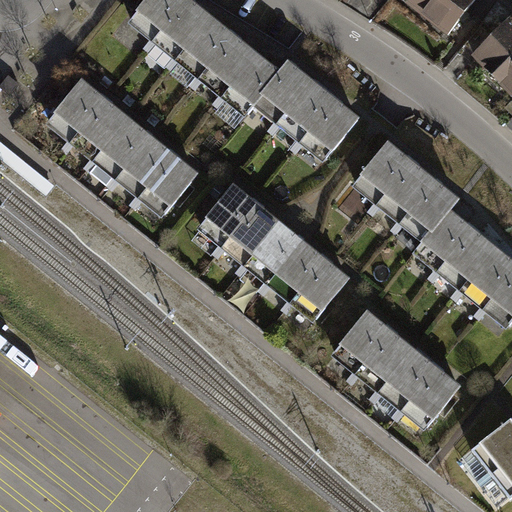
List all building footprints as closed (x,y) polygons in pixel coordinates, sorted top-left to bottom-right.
[(184,1),(183,0),(150,0),(127,29),(148,46),(184,1)] [(412,0),(409,4),(449,35),(476,0),(412,0)] [(208,20),(184,1),(148,46),(172,66),(208,20)] [(232,40),(208,20),(172,66),(196,85),(232,40)] [(473,54),(511,94),(511,31),(499,42),(491,33),(473,54)] [(256,59),(232,40),(196,85),(220,104),(256,59)] [(281,78),(256,59),(220,104),(244,123),(253,112),(281,78)] [(313,86),(290,67),(281,78),(253,112),(277,131),(313,86)] [(0,87),(11,96),(20,85),(9,76),(0,87)] [(108,104),(84,85),(47,132),(71,150),(108,104)] [(337,105),(313,86),(277,131),(300,150),(337,105)] [(131,122),(108,104),(71,150),(94,169),(131,122)] [(361,124),(337,105),(300,150),(324,169),(361,124)] [(155,141),(131,122),(94,169),(117,187),(155,141)] [(56,186),(0,141),(0,158),(48,197),(56,186)] [(178,159),(155,141),(117,187),(141,206),(178,159)] [(412,166),(388,147),(353,191),(377,210),(412,166)] [(201,178),(178,159),(141,206),(164,225),(201,178)] [(437,185),(412,166),(377,210),(402,230),(437,185)] [(461,205),(437,185),(402,230),(426,249),(453,215),(461,205)] [(226,255),(263,208),(240,190),(203,237),(226,255)] [(286,227),(263,208),(226,255),(249,273),(286,227)] [(477,234),(453,215),(426,249),(417,261),(440,280),(477,234)] [(309,245),(286,227),(249,273),(272,292),(309,245)] [(500,253),(477,234),(440,280),(464,299),(500,253)] [(333,264),(309,245),(272,292),(296,310),(333,264)] [(511,286),(511,262),(500,253),(464,299),(488,317),(511,286)] [(356,282),(333,264),(296,310),(319,328),(356,282)] [(511,334),(511,286),(488,317),(511,336),(511,334)] [(392,335),(367,315),(330,362),(355,381),(392,335)] [(416,354),(392,335),(355,381),(379,401),(416,354)] [(441,373),(416,354),(379,401),(403,420),(441,373)] [(465,393),(441,373),(403,420),(428,439),(465,393)] [(511,422),(473,452),(491,476),(511,459),(511,422)] [(145,448),(116,495),(130,503),(142,483),(153,489),(152,491),(171,502),(188,475),(145,448)] [(511,459),(491,476),(510,500),(511,498),(511,459)]
